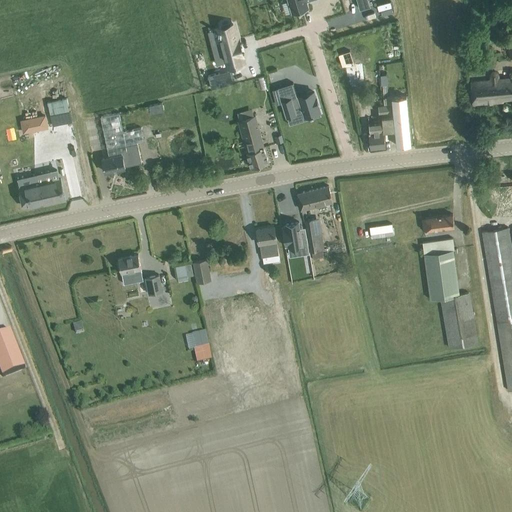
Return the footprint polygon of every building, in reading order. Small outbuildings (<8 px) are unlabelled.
[(288,0),(292,13),(309,8),(307,0),(288,0)] [(368,0),(357,0),(360,8),(370,6),(368,0)] [(223,42),(215,44),(218,57),(226,55),(229,66),(244,63),(242,55),(243,54),(239,40),(238,40),(234,24),(219,27),(223,42)] [(511,57),(511,34),(501,36),(503,43),(507,42),(510,58),(511,57)] [(511,97),(511,76),(499,78),(499,72),(494,70),(491,73),(491,78),(471,81),(473,103),(503,100),(503,99),(511,97)] [(219,73),(208,76),(211,89),(223,86),(219,73)] [(294,84),(273,90),(277,104),(283,102),(287,117),(304,112),(305,117),(321,113),(319,107),(320,107),(317,98),(316,98),(315,93),(307,95),(306,94),(298,96),(294,84)] [(411,143),(410,133),(406,95),(392,96),(392,95),(384,96),(385,102),(392,102),(393,115),(381,116),(382,120),(383,131),(384,130),(395,129),(397,145),(411,143)] [(391,103),(385,104),(378,105),(379,114),(392,113),(391,103)] [(101,115),(109,156),(123,153),(122,151),(127,150),(126,144),(137,141),(144,140),(142,127),(123,131),(119,111),(101,115)] [(45,115),(22,120),(24,132),(47,127),(45,115)] [(246,118),(239,120),(243,137),(246,145),(245,145),(249,158),(252,167),(269,162),(264,147),(260,132),(254,115),(246,118)] [(386,146),(384,130),(383,131),(382,120),(369,122),(370,130),(369,130),(370,138),(371,148),(386,146)] [(142,162),(140,152),(137,141),(126,144),(127,150),(122,151),(123,153),(103,158),(103,162),(105,171),(125,167),(125,165),(142,162)] [(47,181),(20,187),(25,206),(50,200),(51,203),(66,199),(61,178),(54,180),(47,181)] [(298,193),(300,203),(302,209),(333,201),(329,185),(298,193)] [(422,217),(423,230),(454,226),(453,213),(422,217)] [(325,248),(320,217),(305,219),(311,251),(312,251),(313,258),(324,256),(323,249),(325,248)] [(284,224),(287,246),(302,244),(303,250),(309,249),(307,238),(305,223),(297,224),(297,222),(284,224)] [(394,235),(392,223),(370,226),(372,238),(394,235)] [(257,229),(258,239),(259,244),(260,244),(262,256),(263,256),(264,262),(279,260),(278,254),(279,254),(274,226),(257,229)] [(482,231),(498,323),(497,323),(508,389),(511,388),(511,248),(508,227),(482,231)] [(460,294),(455,253),(458,252),(457,248),(455,248),(453,237),(423,241),(426,263),(431,298),(441,297),(460,294)] [(142,273),(141,268),(138,254),(119,258),(119,261),(118,263),(119,267),(121,268),(121,272),(122,271),(125,284),(137,282),(136,275),(142,273)] [(194,261),(197,281),(211,278),(207,259),(194,261)] [(159,274),(146,277),(150,294),(163,291),(159,274)] [(469,292),(460,294),(441,297),(450,348),(478,343),(469,292)] [(12,332),(0,336),(0,367),(4,378),(26,369),(12,332)]
